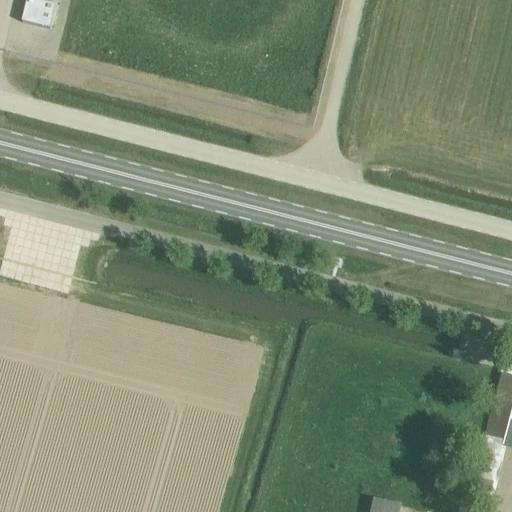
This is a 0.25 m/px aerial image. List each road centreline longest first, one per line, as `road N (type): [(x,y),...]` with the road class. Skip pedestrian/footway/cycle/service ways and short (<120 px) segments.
road 1 (unclassified): [(511,326),(0,197)]
road 2 (unclassified): [(511,233),(0,107)]
road 3 (primary): [(511,270),(0,146)]
